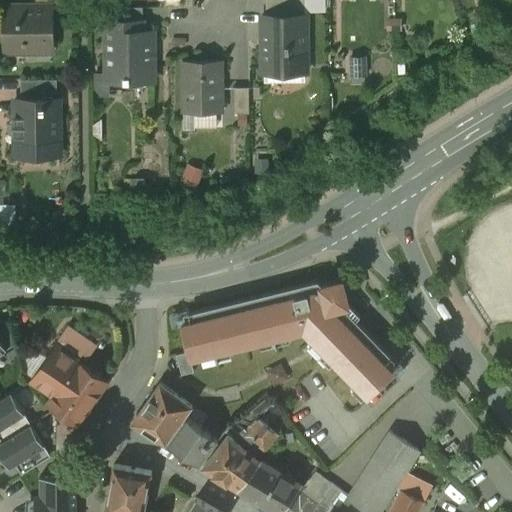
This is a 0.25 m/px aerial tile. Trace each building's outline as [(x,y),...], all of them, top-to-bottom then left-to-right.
[(61,0),(37,0),(37,4),(55,4),(55,10),(62,10),(61,0)] [(306,0),(268,0),(268,15),(306,15),(306,0)] [(37,4),(7,4),(8,44),(24,43),(24,51),(55,51),(55,10),(55,4),(37,4)] [(144,7),(112,8),(112,19),(144,19),(144,7)] [(268,15),(265,15),(265,72),(309,72),(308,15),(306,15),(268,15)] [(112,19),(105,19),(106,81),(111,81),(154,81),(154,31),(144,31),(144,19),(112,19)] [(222,61),(185,61),(185,111),(222,111),(222,61)] [(57,79),(21,79),(22,99),(58,98),(57,79)] [(249,87),(236,87),(236,113),(250,113),(249,87)] [(22,99),(16,99),(16,115),(10,121),(10,130),(16,136),(16,155),(31,155),(31,159),(33,161),(43,161),(45,159),(45,155),(60,155),(60,98),(58,98),(22,99)] [(185,178),(202,185),(209,167),(191,161),(185,178)] [(16,204),(0,204),(0,224),(16,224),(16,204)] [(182,324),(189,352),(191,358),(202,355),(216,352),(217,358),(218,362),(219,362),(218,358),(217,352),(230,348),(261,341),(274,337),(276,344),(277,347),(278,346),(277,344),(275,337),(289,334),(304,330),(313,339),(308,345),(318,356),(319,357),(320,356),(325,351),(335,362),(357,385),(367,395),(369,396),(394,372),(385,364),(392,357),(356,320),(360,316),(349,304),(343,280),(323,285),(318,280),(189,313),(191,322),(182,324)] [(17,342),(10,317),(0,323),(0,338),(7,349),(17,342)] [(55,344),(31,379),(55,395),(79,361),(55,344)] [(55,395),(48,405),(77,425),(109,380),(79,360),(79,361),(55,395)] [(161,382),(133,421),(167,443),(194,405),(161,382)] [(12,392),(0,399),(0,429),(25,413),(12,392)] [(279,433),(261,417),(272,403),(271,402),(266,396),(237,420),(250,430),(246,433),(242,430),(236,438),(259,458),(279,433)] [(25,413),(0,429),(0,438),(2,442),(31,424),(25,413)] [(220,439),(187,416),(169,441),(198,459),(206,448),(210,451),(220,439)] [(2,442),(0,443),(0,452),(9,468),(16,464),(45,446),(31,424),(2,442)] [(349,495),(348,497),(348,498),(363,507),(370,511),(380,511),(420,449),(390,430),(350,494),(349,495)] [(236,438),(229,433),(204,466),(238,488),(261,460),(259,458),(236,438)] [(45,446),(16,464),(23,474),(51,456),(45,446)] [(261,460),(238,488),(279,511),(284,511),(288,507),(302,488),(304,485),(262,458),(261,460)] [(143,511),(152,472),(115,464),(106,509),(121,511),(143,511)] [(350,494),(316,470),(302,488),(288,507),(294,511),(326,511),(342,491),(349,495),(350,494)] [(76,511),(76,476),(40,477),(40,495),(34,495),(34,511),(76,511)] [(421,481),(414,495),(425,501),(432,486),(421,481)] [(414,495),(401,489),(389,511),(418,511),(425,501),(414,495)] [(220,511),(197,498),(188,511),(220,511)] [(348,498),(341,508),(336,506),(333,510),(332,510),(331,511),(359,511),(363,507),(348,498)]
